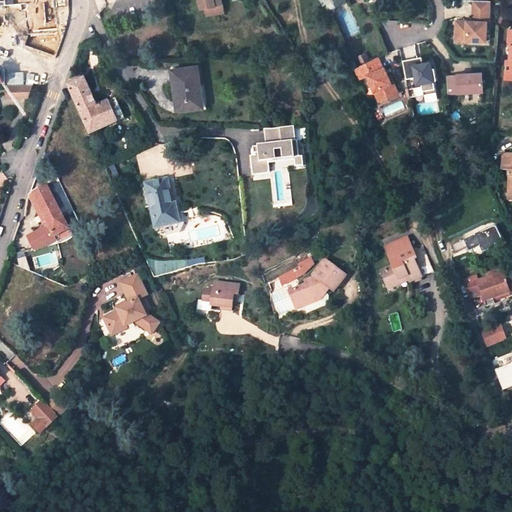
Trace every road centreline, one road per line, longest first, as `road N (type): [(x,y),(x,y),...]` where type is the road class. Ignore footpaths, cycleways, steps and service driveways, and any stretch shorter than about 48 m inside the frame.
road 1 (track): [(175,511),(205,475),(288,431),(372,437),(511,495)]
road 2 (residential): [(76,0),(77,23),(0,243)]
road 3 (unknown): [(77,23),(105,40),(176,144)]
